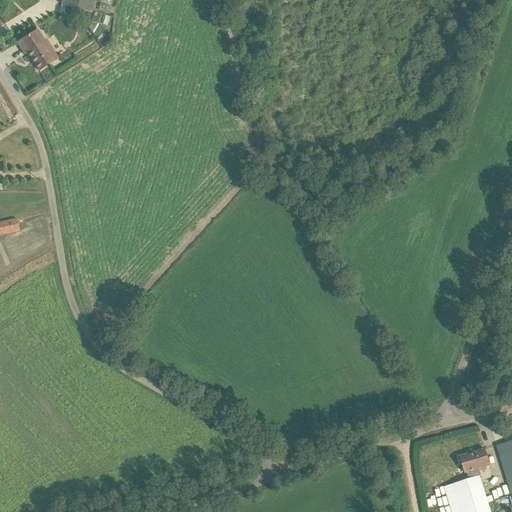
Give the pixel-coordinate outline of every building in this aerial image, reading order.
[(61,0),(60,5),(61,5),(59,11),(63,12),(64,6),(91,14),(95,0),(61,0)] [(37,31),(16,44),(23,55),(26,53),(38,71),(58,59),(46,40),(43,41),(37,31)] [(16,220),(0,222),(0,234),(18,231),(16,220)] [(511,441),(495,447),(511,501),(511,441)] [(453,485),(461,511),(489,511),(479,477),(480,476),(479,472),(486,470),(486,468),(490,467),(484,450),(474,453),(473,455),(469,456),(468,455),(459,458),(464,475),(466,474),(468,480),(453,485)] [(443,488),(450,511),(461,511),(453,485),(443,488)]
